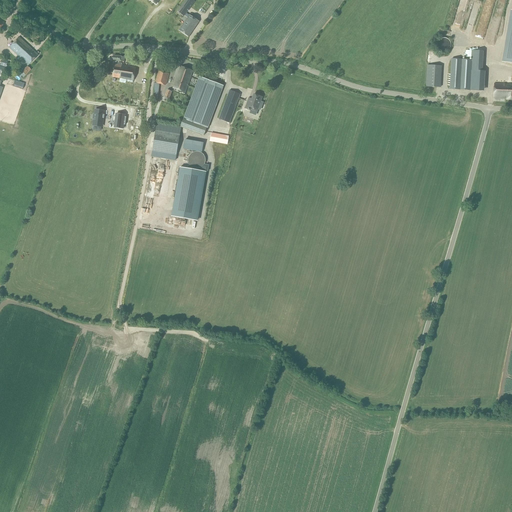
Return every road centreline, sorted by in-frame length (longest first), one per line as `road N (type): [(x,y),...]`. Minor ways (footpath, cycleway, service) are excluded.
road 1 (unclassified): [(489,108),(401,97),(297,67),(86,49),(14,10)]
road 2 (unclassified): [(374,511),(489,108)]
road 3 (unknown): [(143,218),(200,228),(213,165),(207,139),(227,88),(226,58)]
